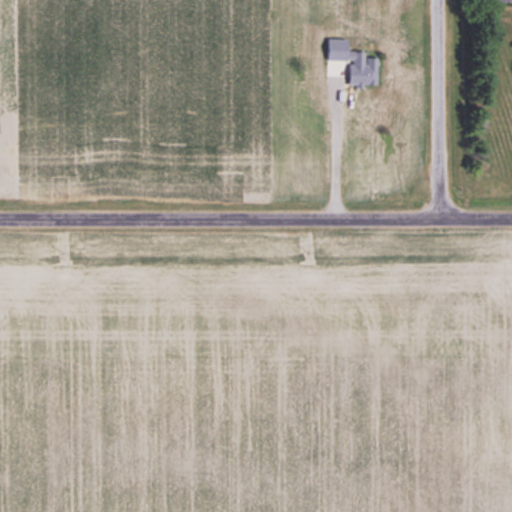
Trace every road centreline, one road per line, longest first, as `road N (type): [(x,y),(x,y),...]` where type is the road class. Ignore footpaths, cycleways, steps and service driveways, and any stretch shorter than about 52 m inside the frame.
road 1 (residential): [(0,220),(511,218)]
road 2 (residential): [(438,220),(437,0)]
